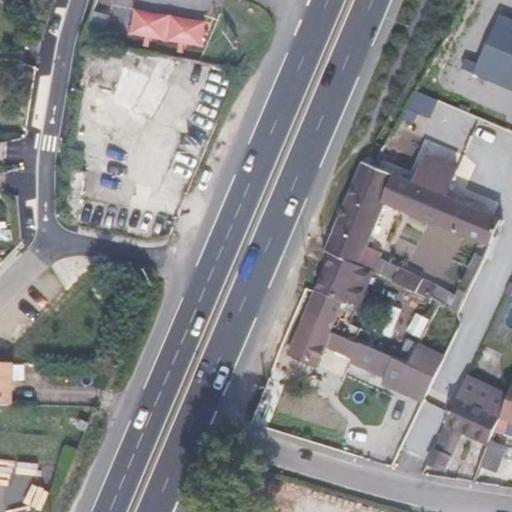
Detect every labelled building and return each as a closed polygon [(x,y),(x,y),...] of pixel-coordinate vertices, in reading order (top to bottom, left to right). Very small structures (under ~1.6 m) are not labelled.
[(207,20),(135,8),(131,34),(203,46),(207,20)] [(94,10),(85,41),(100,43),(109,15),(94,10)] [(85,41),(80,74),(122,97),(135,75),(152,84),(170,54),(158,51),(100,43),(85,41)] [(140,107),(122,97),(113,114),(129,124),(140,107)] [(367,248),(386,204),(383,203),(394,175),(373,166),(362,162),(339,215),(325,250),(332,254),(360,267),(367,248)] [(386,204),(490,247),(502,219),(449,197),(456,178),(430,167),(421,186),(394,175),(383,203),(386,204)] [(383,278),(387,280),(395,263),(367,248),(360,267),(383,278)] [(361,328),(383,278),(360,267),(332,254),(316,291),(345,303),(334,331),(364,344),(369,331),(361,328)] [(393,283),(432,300),(438,284),(401,267),(393,283)] [(345,303),(316,291),(289,352),(318,364),(326,345),(353,357),(351,362),(384,375),(383,379),(425,397),(435,375),(444,357),(418,345),(409,364),(396,359),(364,344),(334,331),(345,303)] [(0,362),(0,404),(14,405),(15,363),(0,362)] [(467,374),(428,461),(444,468),(449,457),(451,457),(464,428),(491,440),(491,439),(495,431),(510,392),(467,374)] [(511,437),(511,385),(510,392),(495,431),(511,437)] [(274,416),(258,409),(252,422),(269,428),(274,416)] [(491,440),(482,465),(498,471),(507,445),(491,439),(491,440)]
